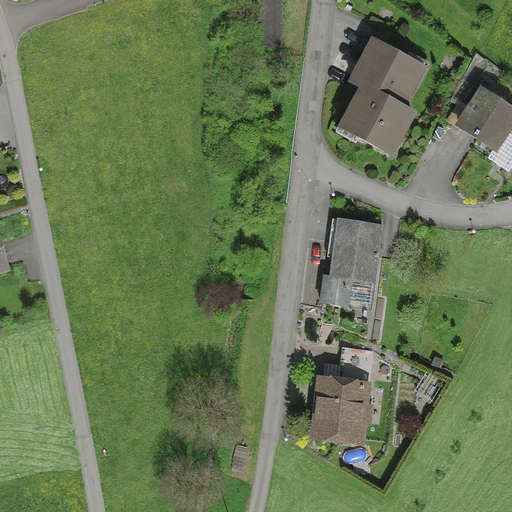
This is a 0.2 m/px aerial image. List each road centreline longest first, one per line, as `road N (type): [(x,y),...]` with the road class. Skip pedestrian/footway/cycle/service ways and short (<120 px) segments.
road 1 (residential): [(0,26),(96,511)]
road 2 (residential): [(304,162),(256,511)]
road 3 (residential): [(511,210),(423,212),(304,162)]
road 4 (residential): [(322,0),(304,162)]
